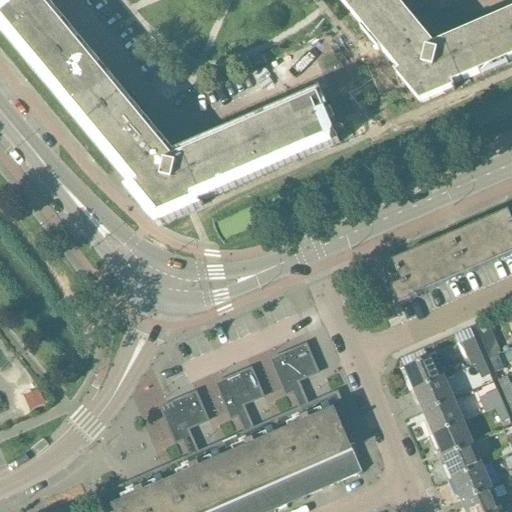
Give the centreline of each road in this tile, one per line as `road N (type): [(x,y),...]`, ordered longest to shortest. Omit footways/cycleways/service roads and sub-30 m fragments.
road 1 (residential): [(309,82),(187,133),(175,129),(65,0)]
road 2 (residential): [(0,486),(45,467),(89,428),(123,377),(164,282)]
road 3 (tertiary): [(164,282),(102,232),(0,112)]
road 4 (tertiary): [(309,251),(511,164)]
road 5 (residential): [(511,290),(352,359)]
road 6 (tertiary): [(164,282),(218,286),(309,251)]
road 7 (residential): [(407,482),(352,359)]
